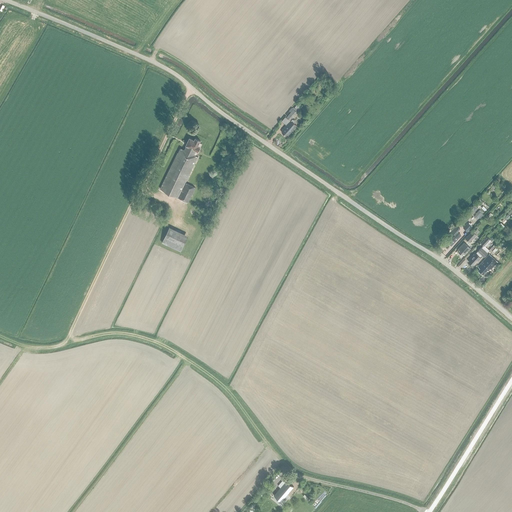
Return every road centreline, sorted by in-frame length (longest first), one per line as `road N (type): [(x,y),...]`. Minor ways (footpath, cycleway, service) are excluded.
road 1 (unclassified): [(511,318),(170,69),(6,0)]
road 2 (unknown): [(65,347),(121,336),(159,346),(224,388),(294,473)]
road 3 (unclassified): [(429,511),(511,380)]
